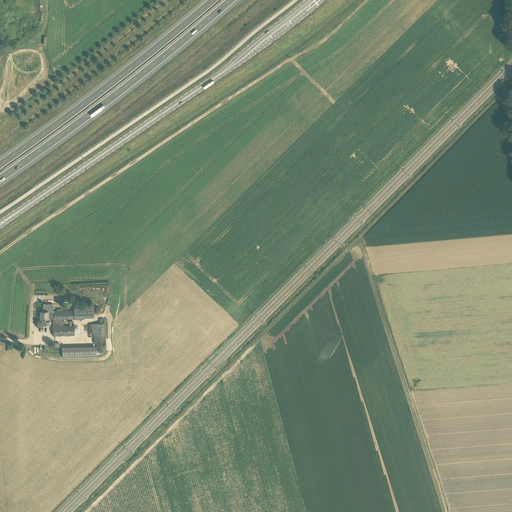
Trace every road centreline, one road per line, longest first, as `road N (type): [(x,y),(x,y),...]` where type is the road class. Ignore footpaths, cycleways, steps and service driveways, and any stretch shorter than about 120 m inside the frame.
road 1 (track): [(0,253),(332,35),(368,0)]
road 2 (unknown): [(80,511),(363,244)]
road 3 (motorway): [(0,179),(231,0)]
road 4 (track): [(447,511),(361,239)]
road 5 (motorway): [(212,0),(0,164)]
road 6 (primary): [(0,224),(213,78)]
road 7 (primary): [(213,78),(322,0)]
road 8 (primary): [(307,0),(213,78)]
